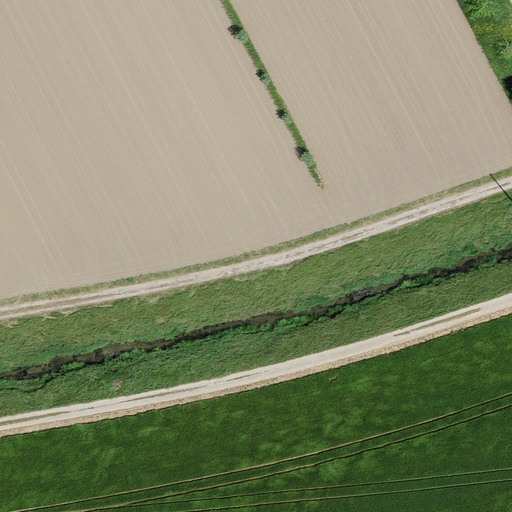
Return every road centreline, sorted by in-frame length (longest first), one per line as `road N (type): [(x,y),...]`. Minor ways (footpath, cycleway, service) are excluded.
road 1 (track): [(0,312),(322,247),(511,182)]
road 2 (track): [(511,300),(338,358),(0,425)]
